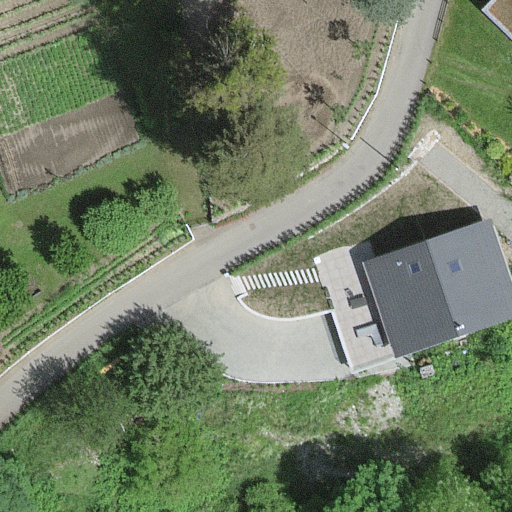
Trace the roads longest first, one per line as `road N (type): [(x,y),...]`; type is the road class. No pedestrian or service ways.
road 1 (residential): [(0,419),(149,294),(355,178),(394,115),(429,0)]
road 2 (track): [(206,262),(243,314),(274,329),(345,340),(375,333)]
